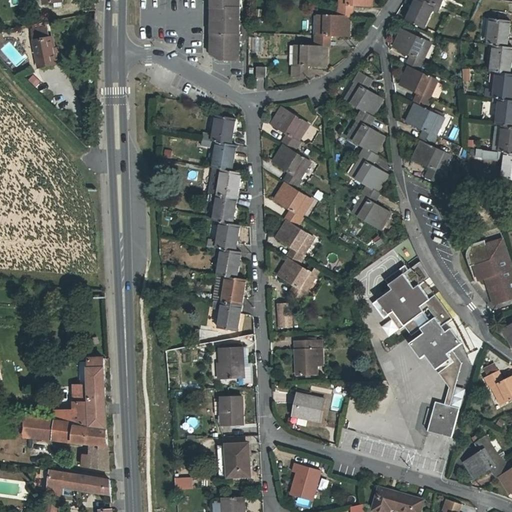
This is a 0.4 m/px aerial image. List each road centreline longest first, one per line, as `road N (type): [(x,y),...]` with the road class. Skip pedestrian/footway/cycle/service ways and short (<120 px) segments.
road 1 (residential): [(478,496),(272,431),(249,102)]
road 2 (primary): [(132,511),(114,55)]
road 3 (residential): [(373,39),(385,52),(398,173),(421,230),(486,337),(511,355)]
road 4 (residential): [(114,55),(157,55),(249,102)]
road 5 (residential): [(249,102),(316,90),(373,39)]
